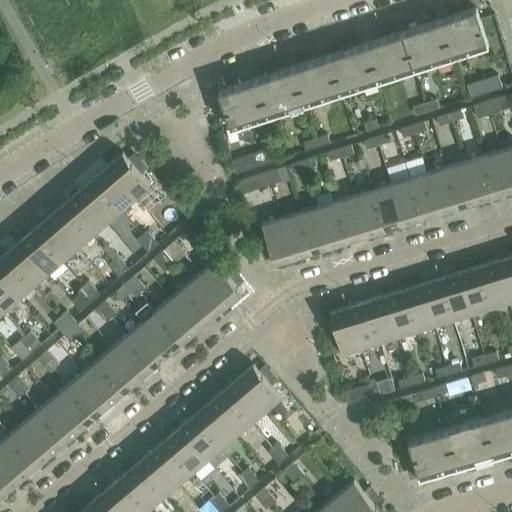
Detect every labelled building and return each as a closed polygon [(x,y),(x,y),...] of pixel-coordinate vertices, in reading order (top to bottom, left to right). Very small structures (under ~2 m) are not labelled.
[(489,46),(476,7),(439,19),(451,58),(489,46)] [(439,19),(403,31),(415,69),(451,58),(439,19)] [(403,31),(367,42),(380,81),(415,69),(403,31)] [(367,42),(330,54),(343,93),(380,81),(367,42)] [(330,54),(292,66),(305,105),(343,93),(330,54)] [(292,66),(256,78),(268,117),(305,105),(292,66)] [(467,84),(471,97),(502,87),(498,74),(467,84)] [(218,90),(219,93),(221,99),(213,102),(217,114),(225,112),(231,129),(268,117),(256,78),(218,90)] [(508,107),(505,95),(497,97),(501,110),(508,107)] [(497,97),(481,102),(485,115),(501,110),(497,97)] [(437,98),(425,102),(428,111),(440,107),(437,98)] [(413,106),(415,115),(428,111),(425,102),(413,106)] [(485,115),(481,102),(473,105),(477,117),(485,115)] [(461,109),(449,113),(452,121),(464,117),(461,109)] [(449,113),(437,116),(439,125),(452,121),(449,113)] [(364,122),(367,130),(373,128),(370,120),(364,122)] [(424,121),(412,124),(415,133),(427,129),(424,121)] [(415,133),(412,124),(400,128),(403,137),(415,133)] [(388,132),(376,136),(378,144),(391,141),(388,132)] [(327,134),(315,138),(318,146),(330,142),(327,134)] [(376,136),(364,140),(366,148),(378,144),(376,136)] [(318,146),(315,138),(303,141),(306,150),(318,146)] [(351,144),(339,148),(342,156),(354,152),(351,144)] [(511,145),(501,148),(511,183),(511,145)] [(271,147),(232,160),(236,172),(275,160),(271,147)] [(339,148),(327,152),(329,160),(342,156),(339,148)] [(511,183),(501,148),(483,154),(495,195),(511,189),(511,183)] [(123,152),(108,165),(135,197),(151,184),(141,173),(148,167),(139,157),(133,163),(123,152)] [(483,154),(465,160),(477,200),(495,195),(483,154)] [(314,156),(302,160),(305,168),(317,164),(314,156)] [(302,160),(290,164),(293,172),(305,168),(302,160)] [(465,160),(446,166),(459,206),(477,200),(465,160)] [(108,165),(93,177),(121,209),(135,197),(108,165)] [(446,166),(428,171),(440,212),(459,206),(446,166)] [(281,180),(277,168),(269,170),(273,183),(281,180)] [(269,170),(238,181),(242,193),(273,183),(269,170)] [(428,171),(409,177),(422,217),(440,212),(428,171)] [(93,177),(79,190),(106,222),(121,209),(93,177)] [(409,177),(391,183),(404,223),(422,217),(409,177)] [(391,183),(373,188),(385,229),(404,223),(391,183)] [(373,188),(355,194),(367,234),(385,229),(373,188)] [(79,190),(64,202),(92,234),(106,222),(79,190)] [(355,194),(336,200),(349,240),(367,234),(355,194)] [(336,200),(318,205),(330,246),(349,240),(336,200)] [(64,202),(49,215),(77,247),(92,234),(64,202)] [(318,205),(299,211),(312,251),(330,246),(318,205)] [(299,211),(281,217),(294,257),(312,251),(299,211)] [(49,215),(35,227),(62,259),(77,247),(49,215)] [(266,237),(258,239),(262,252),(270,249),(274,263),(294,257),(281,217),(262,223),(266,237)] [(35,227),(20,240),(48,272),(62,259),(35,227)] [(137,239),(143,245),(153,237),(147,230),(137,239)] [(153,237),(143,245),(148,252),(158,243),(153,237)] [(20,240),(6,252),(33,284),(48,272),(20,240)] [(164,249),(154,258),(159,264),(169,256),(164,249)] [(6,252),(0,257),(0,275),(19,297),(33,284),(6,252)] [(511,254),(496,260),(508,300),(511,299),(511,254)] [(108,264),(113,270),(123,262),(118,255),(108,264)] [(169,256),(159,264),(165,271),(175,262),(169,256)] [(215,258),(200,271),(227,304),(242,291),(233,280),(240,274),(231,264),(225,270),(215,258)] [(496,260),(477,266),(490,306),(508,300),(496,260)] [(129,268),(123,262),(113,270),(119,277),(129,268)] [(477,266),(459,271),(471,312),(490,306),(477,266)] [(227,304),(200,271),(185,284),(212,316),(227,304)] [(459,271),(441,277),(453,317),(471,312),(459,271)] [(140,281),(135,274),(125,283),(130,289),(140,281)] [(0,275),(0,304),(4,310),(19,297),(0,275)] [(441,277),(422,283),(435,323),(453,317),(441,277)] [(79,289),(84,295),(94,287),(89,280),(79,289)] [(140,281),(130,289),(136,296),(146,287),(140,281)] [(422,283),(404,288),(416,329),(435,323),(422,283)] [(212,316),(185,284),(170,296),(198,329),(212,316)] [(94,287),(84,295),(90,302),(100,293),(94,287)] [(404,288),(386,294),(398,335),(416,329),(404,288)] [(386,294),(367,300),(380,340),(398,335),(386,294)] [(198,329),(170,296),(156,309),(183,341),(198,329)] [(105,299),(96,308),(101,314),(111,306),(105,299)] [(367,300),(349,305),(361,346),(380,340),(367,300)] [(330,311),(332,318),(334,325),(326,328),(329,340),(338,337),(342,351),(342,352),(361,346),(349,305),(330,311)] [(111,306),(101,314),(107,321),(117,312),(111,306)] [(183,341),(156,309),(141,321),(168,353),(183,341)] [(67,311),(60,316),(69,326),(75,321),(67,311)] [(69,326),(60,316),(54,322),(59,328),(62,332),(69,326)] [(75,321),(69,326),(77,336),(83,330),(75,321)] [(168,353),(141,321),(126,333),(154,366),(168,353)] [(77,336),(69,326),(62,332),(65,335),(70,341),(77,336)] [(21,339),(26,345),(36,337),(31,330),(21,339)] [(154,366),(126,333),(112,346),(139,378),(154,366)] [(36,337),(26,345),(32,352),(42,343),(36,337)] [(338,337),(329,340),(333,353),(342,351),(338,337)] [(139,378),(112,346),(97,358),(124,391),(139,378)] [(47,350),(37,358),(43,364),(53,356),(47,350)] [(496,350),(484,354),(486,362),(499,359),(496,350)] [(472,358),(474,366),(486,362),(484,354),(472,358)] [(58,362),(53,356),(43,364),(48,371),(58,362)] [(124,391),(97,358),(82,371),(110,403),(124,391)] [(459,361),(447,365),(450,373),(462,370),(459,361)] [(7,362),(0,367),(0,373),(3,377),(12,368),(7,362)] [(254,363),(238,376),(266,409),(281,396),(271,384),(278,379),(270,369),(263,374),(254,363)] [(435,368),(438,377),(450,373),(447,365),(435,368)] [(507,365),(495,369),(497,377),(510,374),(507,365)] [(110,403),(82,371),(68,383),(95,415),(110,403)] [(423,372),(410,376),(413,384),(425,380),(423,372)] [(18,375),(8,383),(14,390),(23,381),(18,375)] [(238,376),(224,389),(251,421),(266,409),(238,376)] [(398,379),(401,388),(413,384),(410,376),(398,379)] [(23,381),(14,390),(19,396),(29,388),(23,381)] [(380,394),(376,381),(368,383),(372,396),(380,394)] [(95,415),(68,383),(53,396),(80,428),(95,415)] [(368,383),(344,390),(348,403),(372,396),(368,383)] [(448,392),(446,383),(434,387),(436,395),(448,392)] [(436,395),(434,387),(421,390),(424,399),(436,395)] [(224,389),(209,401),(236,434),(251,421),(224,389)] [(387,400),(391,412),(391,413),(415,406),(411,393),(387,400)] [(80,428),(53,396),(39,408),(66,440),(80,428)] [(209,401),(194,414),(222,446),(236,434),(209,401)] [(66,440),(39,408),(24,420),(51,453),(66,440)] [(511,408),(482,417),(494,456),(511,450),(511,408)] [(194,414),(180,426),(207,458),(222,446),(194,414)] [(482,417),(446,428),(457,467),(494,456),(482,417)] [(51,453),(24,420),(9,433),(37,465),(51,453)] [(180,426),(165,438),(192,471),(207,458),(180,426)] [(413,457),(405,459),(408,471),(417,469),(419,478),(457,467),(446,428),(408,439),(413,457)] [(37,465),(9,433),(0,440),(0,451),(22,478),(37,465)] [(165,438),(150,451),(178,483),(192,471),(165,438)] [(267,450),(273,457),(283,448),(277,442),(267,450)] [(283,448),(273,457),(278,463),(288,455),(283,448)] [(22,478),(0,451),(0,481),(7,490),(22,478)] [(150,451),(136,463),(163,496),(178,483),(150,451)] [(294,461),(284,470),(289,476),(300,468),(294,461)] [(136,463),(121,476),(148,508),(163,496),(136,463)] [(238,475),(244,482),(254,473),(248,467),(238,475)] [(300,468),(289,476),(295,483),(305,474),(300,468)] [(254,473),(244,482),(249,488),(259,480),(254,473)] [(121,476),(106,488),(126,511),(143,511),(148,508),(121,476)] [(354,479),(339,492),(355,511),(380,511),(381,511),(372,500),(378,495),(370,485),(364,490),(354,479)] [(265,486),(255,495),(260,501),(270,493),(265,486)] [(126,511),(106,488),(92,500),(101,511),(126,511)] [(209,500),(214,507),(224,498),(219,492),(209,500)] [(355,511),(339,492),(324,504),(330,511),(355,511)] [(270,493),(260,501),(266,508),(276,499),(270,493)] [(224,498),(214,507),(218,511),(221,511),(230,505),(224,498)] [(101,511),(92,500),(78,511),(101,511)]
